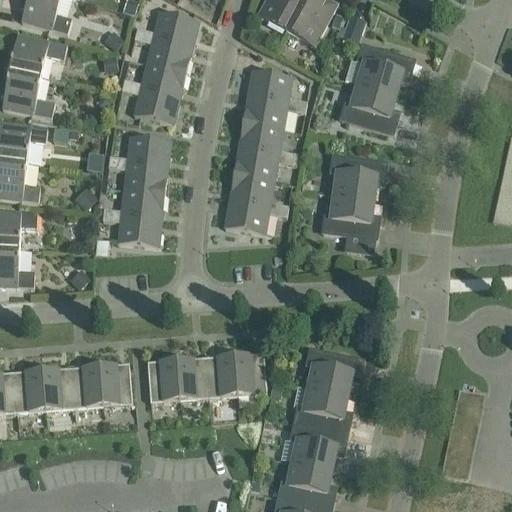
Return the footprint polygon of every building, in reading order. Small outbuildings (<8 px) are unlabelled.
[(62,0),(23,0),(20,13),(25,14),(21,26),(67,39),(72,24),(56,19),(62,0)] [(286,35),(305,0),(268,0),(258,20),(286,35)] [(311,0),(305,0),(286,35),(314,51),(337,9),(325,3),(323,6),(311,0)] [(139,6),(127,2),(123,16),(134,20),(139,6)] [(135,39),(193,53),(199,26),(160,17),(154,37),(137,33),(135,39)] [(339,33),(343,21),(336,18),(332,31),(339,33)] [(365,27),(348,21),(341,44),(357,50),(365,27)] [(113,35),(104,45),(115,55),(124,45),(113,35)] [(186,78),(193,53),(135,39),(134,44),(152,49),(147,69),(186,78)] [(10,76),(41,83),(46,62),(64,66),(67,50),(18,40),(15,51),(10,50),(7,68),(11,69),(10,76)] [(346,85),(359,89),(395,100),(400,85),(408,87),(413,68),(415,68),(416,66),(363,50),(358,66),(352,64),(346,85)] [(105,76),(118,75),(116,61),(103,63),(105,76)] [(124,84),(123,90),(180,104),(186,78),(147,69),(142,88),(124,84)] [(247,102),(306,112),(307,107),(289,103),(292,82),(252,75),(247,102)] [(41,83),(10,76),(8,84),(3,83),(0,99),(0,100),(5,101),(2,113),(51,124),(55,108),(37,104),(41,83)] [(395,100),(359,89),(352,111),(345,109),(341,124),(394,140),(395,137),(393,137),(399,118),(391,115),(395,100)] [(180,104),(123,90),(121,96),(139,100),(134,121),(174,130),(180,104)] [(306,112),(247,102),(243,128),(283,135),(287,115),(305,118),(306,112)] [(0,165),(27,168),(29,147),(45,149),(47,133),(0,127),(0,165)] [(238,154),(297,164),(298,159),(280,155),(283,135),(243,128),(238,154)] [(55,132),(53,146),(67,148),(69,134),(55,132)] [(105,132),(100,146),(111,150),(116,136),(105,132)] [(69,142),(77,143),(78,135),(70,134),(69,142)] [(109,167),(168,174),(171,147),(130,142),(128,163),(110,161),(109,167)] [(297,164),(238,154),(234,180),(274,187),(278,167),(296,170),(297,164)] [(335,200),(373,205),(375,190),(383,191),(386,171),(388,171),(388,169),(333,161),(331,177),(338,178),(335,200)] [(24,190),(27,168),(0,165),(0,203),(38,208),(40,192),(24,190)] [(124,195),(165,200),(168,174),(109,167),(108,173),(127,175),(124,195)] [(229,206),(287,216),(288,211),(271,207),(274,187),(234,180),(229,206)] [(86,192),(75,204),(86,215),(97,203),(86,192)] [(103,219),(162,226),(165,200),(124,195),(122,215),(104,213),(103,219)] [(373,205),(335,200),(332,223),(325,222),(323,237),(345,240),(343,257),(373,261),(375,244),(378,245),(378,242),(376,242),(379,222),(371,221),(373,205)] [(287,216),(229,206),(225,233),(265,240),(269,219),(286,222),(287,216)] [(0,253),(19,255),(20,233),(36,234),(37,218),(0,216),(0,253)] [(162,226),(103,219),(102,225),(120,227),(118,248),(159,253),(162,226)] [(87,231),(82,220),(67,227),(72,238),(87,231)] [(107,261),(109,245),(97,244),(95,260),(107,261)] [(18,276),(19,255),(0,253),(0,291),(34,293),(34,277),(18,276)] [(79,294),(91,283),(81,274),(70,285),(79,294)] [(309,393),(347,401),(350,386),(358,387),(362,368),(364,368),(364,366),(310,354),(307,370),(314,371),(309,393)] [(234,361),(237,401),(267,399),(264,364),(252,365),(251,359),(234,361)] [(206,369),(209,404),(237,401),(234,361),(217,362),(217,368),(206,369)] [(209,404),(206,369),(194,369),(194,364),(177,365),(180,406),(209,404)] [(180,406),(177,365),(160,366),(160,372),(148,373),(150,408),(180,406)] [(100,371),(103,412),(132,410),(130,374),(117,375),(117,370),(100,371)] [(83,378),(71,379),(74,414),(103,412),(100,371),(83,372),(83,378)] [(59,374),(42,375),(45,416),(74,414),(71,379),(60,380),(59,374)] [(26,382),(14,383),(17,418),(45,416),(42,375),(25,377),(26,382)] [(2,378),(0,378),(0,419),(17,418),(14,383),(3,384),(2,378)] [(273,388),(270,401),(280,403),(283,391),(273,388)] [(343,417),(347,401),(309,393),(305,415),(297,414),(294,429),(349,440),(349,439),(347,438),(352,419),(343,417)] [(273,425),(264,423),(261,435),(270,438),(273,425)] [(348,442),(349,440),(294,429),(291,444),(298,445),(293,467),(331,475),(334,460),(342,462),(347,442),(348,442)] [(328,491),(331,475),(293,467),(289,489),(282,488),(279,503),(320,511),(331,511),(336,493),(328,491)] [(250,494),(258,496),(260,488),(252,486),(250,494)] [(320,511),(279,503),(276,511),(320,511)]
